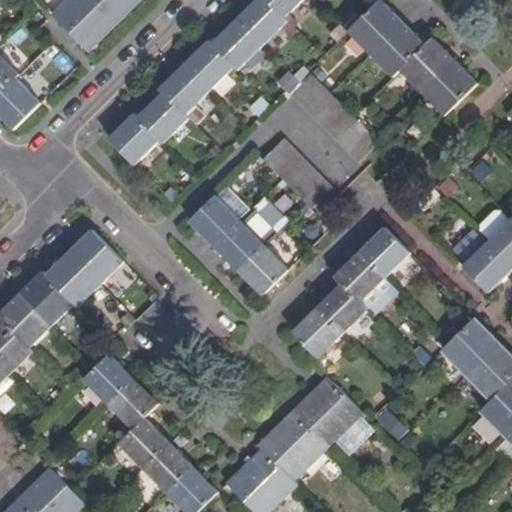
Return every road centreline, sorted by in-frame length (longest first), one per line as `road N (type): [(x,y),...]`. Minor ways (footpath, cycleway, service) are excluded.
road 1 (residential): [(210,318),(52,154)]
road 2 (residential): [(194,0),(52,154)]
road 3 (residential): [(0,270),(55,217),(24,185)]
